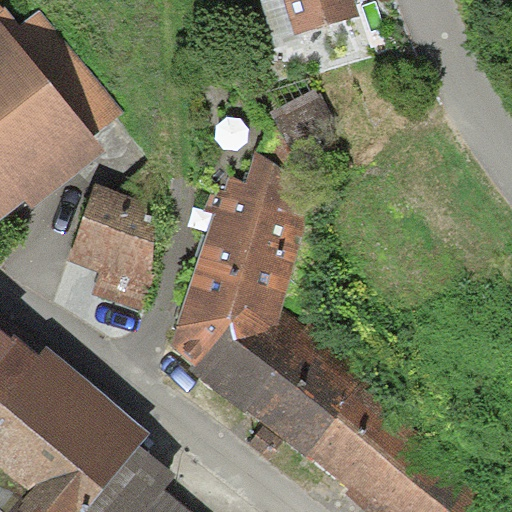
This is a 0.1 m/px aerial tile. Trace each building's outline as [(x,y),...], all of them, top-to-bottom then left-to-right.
[(355,0),(268,0),(270,2),(276,0),(282,0),(294,40),(361,19),(355,0)] [(0,2),(0,226),(27,206),(32,212),(106,155),(92,137),(122,113),(42,9),(21,25),(6,6),(4,8),(0,2)] [(315,186),(256,153),(245,186),(305,216),(315,186)] [(245,186),(229,178),(201,257),(175,326),(172,348),(190,371),(283,310),(308,217),(305,216),(245,186)] [(161,207),(96,186),(70,262),(99,275),(94,296),(141,311),(161,207)] [(374,372),(283,310),(190,371),(246,417),(250,412),(305,462),(366,381),(374,372)] [(153,439),(48,348),(37,360),(0,328),(0,511),(1,511),(88,511),(141,452),(153,439)] [(366,381),(305,462),(371,511),(463,511),(488,480),(433,439),(446,422),(409,394),(399,406),(366,381)] [(175,478),(141,452),(88,511),(148,511),(165,492),(175,478)] [(189,511),(165,492),(148,511),(1,511),(0,511),(189,511)]
